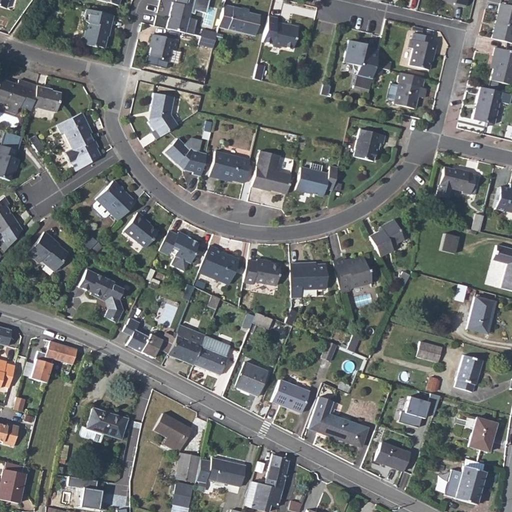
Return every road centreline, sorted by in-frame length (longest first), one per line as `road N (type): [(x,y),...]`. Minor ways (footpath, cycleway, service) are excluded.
road 1 (residential): [(424,511),(127,358),(0,308)]
road 2 (residential): [(124,150),(177,204),(257,232),(347,215),(392,188),(433,141)]
road 3 (residential): [(433,141),(459,46),(452,28),(339,9)]
